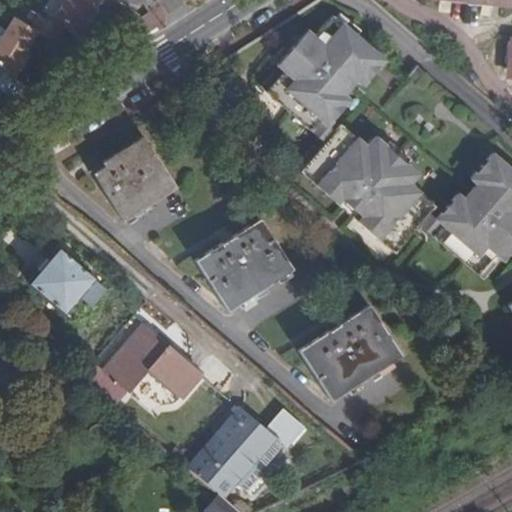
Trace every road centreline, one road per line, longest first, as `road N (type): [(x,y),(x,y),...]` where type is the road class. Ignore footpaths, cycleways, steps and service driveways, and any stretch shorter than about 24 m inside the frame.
road 1 (track): [(0,162),(275,403)]
road 2 (secondary): [(245,0),(0,153)]
